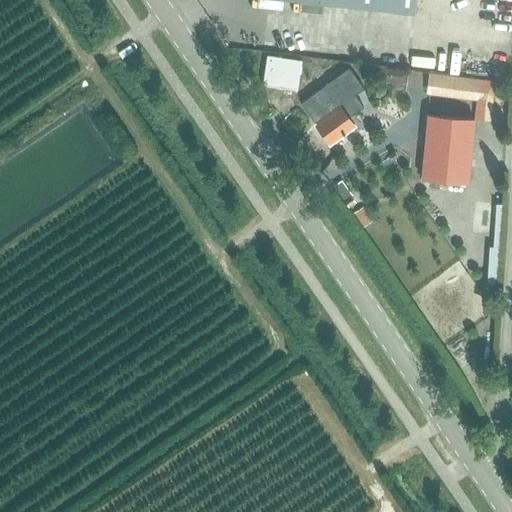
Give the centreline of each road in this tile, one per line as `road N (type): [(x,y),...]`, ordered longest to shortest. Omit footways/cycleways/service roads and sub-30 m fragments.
road 1 (tertiary): [(496,492),(155,0)]
road 2 (unclassified): [(511,242),(496,492)]
